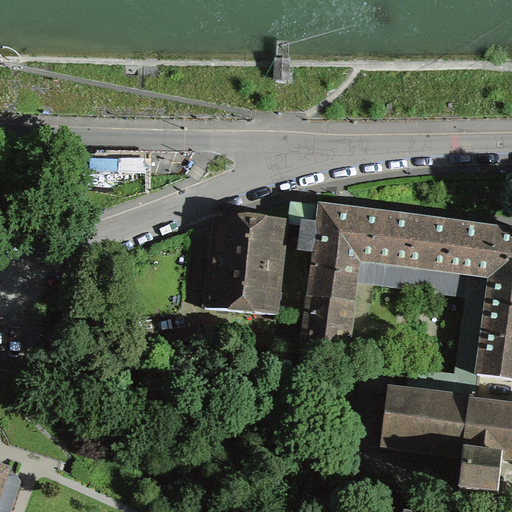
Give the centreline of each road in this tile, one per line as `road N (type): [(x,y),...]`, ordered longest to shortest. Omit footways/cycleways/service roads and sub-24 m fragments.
road 1 (residential): [(0,279),(282,164)]
road 2 (residential): [(282,164),(272,143),(0,133)]
road 3 (residential): [(511,144),(379,149),(282,164)]
